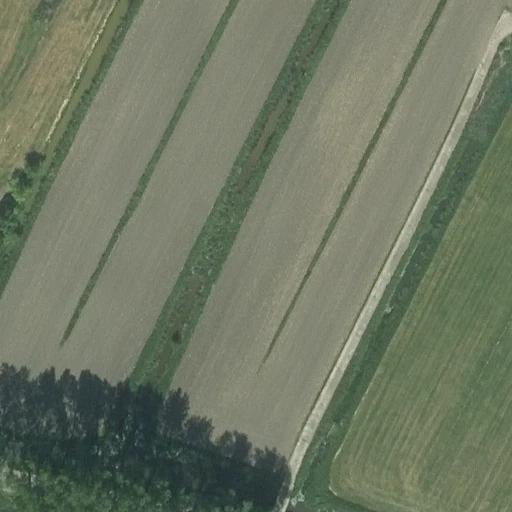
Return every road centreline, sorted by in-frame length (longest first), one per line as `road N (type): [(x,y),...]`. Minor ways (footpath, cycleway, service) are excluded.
road 1 (track): [(273,511),(511,29)]
road 2 (unclassified): [(156,511),(0,482)]
